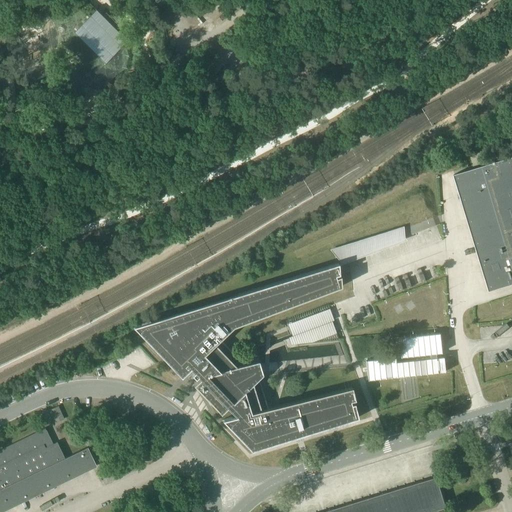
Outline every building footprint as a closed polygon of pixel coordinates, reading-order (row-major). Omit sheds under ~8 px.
[(73,23),(63,33),(98,68),(132,34),(121,23),(121,15),(113,14),(108,9),(105,13),(91,0),(86,0),(68,18),(73,23)] [(489,290),(511,283),(511,156),(454,174),(489,290)] [(198,376),(205,384),(208,387),(208,388),(207,389),(208,390),(208,391),(209,392),(210,392),(211,392),(212,392),(213,392),(216,395),(216,396),(216,397),(216,398),(216,399),(216,400),(217,400),(217,401),(218,401),(219,401),(220,401),(221,400),(236,416),(222,420),(251,450),(296,436),(296,434),(300,432),(301,435),(358,417),(354,403),(352,404),(351,401),(355,399),(354,395),(352,387),(261,410),(260,407),(267,405),(258,374),(243,379),(242,378),(242,379),(242,378),(237,373),(245,365),(220,339),(222,337),(224,335),(225,335),(225,334),(226,333),(227,333),(228,332),(227,332),(228,331),(229,330),(230,330),(233,327),(258,317),(259,317),(260,316),(260,317),(341,286),(341,275),(337,277),(336,275),(339,274),(339,273),(338,269),(339,269),(338,269),(338,265),(339,264),(338,263),(238,294),(176,326),(161,334),(147,341),(182,377),(191,368),(194,372),(192,375),(196,379),(198,376)] [(396,362),(396,361),(395,357),(377,359),(373,360),(373,358),(369,358),(369,360),(368,360),(366,361),(366,363),(366,364),(367,368),(367,372),(368,377),(368,380),(370,379),(372,379),(376,379),(378,379),(382,378),(383,378),(387,378),(389,377),(393,377),(395,377),(399,376),(401,376),(405,376),(406,376),(410,375),(412,375),(416,375),(418,374),(422,374),(424,374),(428,373),(429,373),(433,373),(436,372),(440,372),(443,372),(445,371),(445,369),(444,366),(444,363),(444,362),(444,360),(444,357),(440,357),(436,358),(436,357),(436,353),(442,353),(441,345),(441,344),(440,340),(439,333),(399,338),(400,349),(400,350),(401,357),(430,354),(430,358),(426,359),(396,362)] [(57,442),(53,444),(50,445),(47,439),(49,438),(45,428),(0,449),(0,511),(96,466),(87,448),(65,458),(57,442)] [(431,511),(447,507),(437,477),(323,511),(431,511)]
